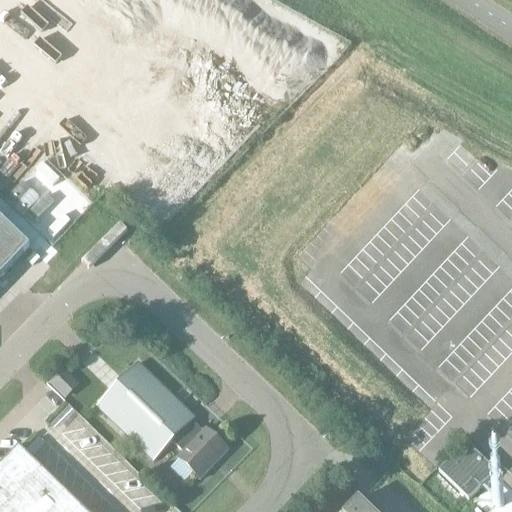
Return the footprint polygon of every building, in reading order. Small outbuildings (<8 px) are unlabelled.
[(63,212),(75,196),(61,185),(54,193),(62,200),(57,207),(63,212)] [(61,232),(57,216),(44,219),(48,236),(61,232)] [(0,278),(29,248),(0,219),(0,278)] [(192,424),(194,421),(137,366),(96,408),(153,463),(170,445),(181,455),(176,460),(198,481),(226,452),(204,431),(202,433),(192,424)] [(64,372),(51,385),(65,399),(68,396),(67,393),(72,388),(75,389),(78,386),(64,372)] [(468,501),(495,472),(466,444),(439,472),(468,501)] [(0,511),(83,511),(19,449),(0,468),(0,511)] [(370,511),(358,500),(346,511),(370,511)]
